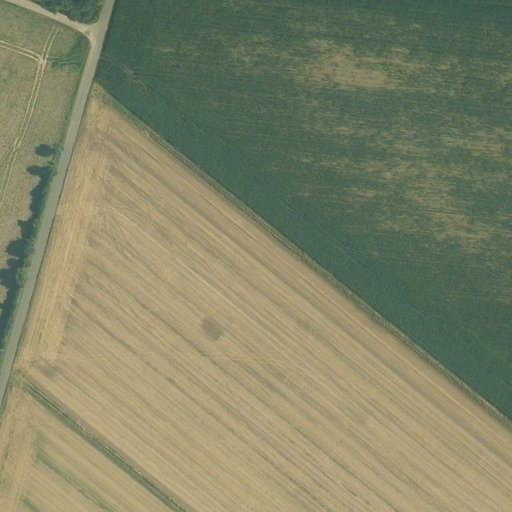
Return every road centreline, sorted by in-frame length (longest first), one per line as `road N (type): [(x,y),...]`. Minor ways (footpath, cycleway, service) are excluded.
road 1 (track): [(86,85),(511,426)]
road 2 (unclassified): [(110,0),(0,390)]
road 3 (track): [(186,511),(6,368)]
